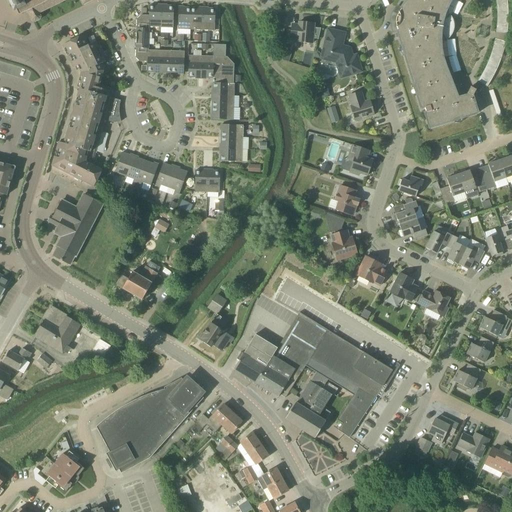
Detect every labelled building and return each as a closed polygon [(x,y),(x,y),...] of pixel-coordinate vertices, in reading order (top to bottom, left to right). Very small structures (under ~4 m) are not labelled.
[(7,0),(14,12),(16,11),(18,15),(27,11),(32,21),(35,22),(40,20),(41,17),(39,14),(67,0),(79,0),(83,6),(95,0),(7,0)] [(406,0),(401,8),(402,9),(399,12),(400,15),(400,17),(398,17),(397,20),(397,23),(399,23),(398,25),(396,27),(397,28),(397,27),(398,31),(397,32),(402,47),(403,47),(405,55),(404,56),(413,85),(414,85),(417,93),(416,94),(421,109),(424,108),(426,113),(424,113),(429,129),(454,121),(454,120),(462,117),(462,118),(478,114),(477,112),(482,111),(484,108),(484,106),(484,103),(482,101),(477,96),(483,85),(480,83),(476,90),(471,87),(466,96),(458,99),(451,81),(450,81),(447,73),(448,72),(446,67),(443,58),(441,49),(441,42),(445,38),(447,40),(450,37),(453,33),(454,29),(454,24),(453,20),(451,16),(450,16),(450,17),(449,18),(445,13),(449,5),(451,0),(406,0)] [(497,23),(496,28),(496,32),(507,34),(507,29),(508,23),(508,21),(508,18),(508,13),(508,7),(507,2),(506,0),(495,0),(496,3),(497,8),(497,13),(497,18),(497,20),(497,23)] [(161,28),(161,6),(149,6),(149,16),(148,28),(149,28),(161,28)] [(173,28),(174,7),(161,6),(161,28),(173,28)] [(189,30),(190,9),(178,8),(178,30),(189,30)] [(201,31),(202,9),(190,9),(189,30),(201,31)] [(214,31),(215,9),(202,9),(201,31),(214,31)] [(137,20),(136,40),(149,40),(149,34),(149,31),(149,28),(148,28),(149,16),(141,16),(137,20)] [(312,44),(313,39),(318,40),(320,29),(314,29),(314,24),(299,22),(298,25),(292,25),(290,39),(297,39),(297,42),(312,44)] [(352,57),(349,49),(341,47),(344,34),(328,30),(322,59),(337,62),(341,77),(361,71),(356,56),(352,57)] [(93,187),(94,186),(104,166),(93,161),(105,120),(114,122),(121,119),(119,113),(119,109),(120,104),(120,101),(111,98),(113,90),(99,86),(103,71),(100,65),(105,62),(95,42),(91,44),(86,35),(62,46),(67,56),(72,54),(75,61),(70,63),(73,68),(77,66),(81,73),(78,83),(81,84),(64,144),(59,142),(55,153),(55,155),(53,163),(52,166),(62,172),(93,187)] [(502,56),(503,54),(503,51),(505,46),(506,42),(495,39),(494,44),(493,48),(492,50),(491,53),(490,57),(488,61),(486,65),(485,69),(484,71),(483,73),(480,77),(478,81),(480,83),(483,85),(487,87),(490,83),(492,79),(493,77),(494,74),(497,70),(499,65),(500,61),(502,56)] [(148,51),(149,40),(136,40),(135,58),(139,62),(147,62),(148,51)] [(214,78),(215,45),(213,45),(213,57),(201,56),(201,78),(213,78),(214,78)] [(214,83),(235,84),(234,84),(234,65),(227,57),(225,57),(225,46),(215,45),(214,78),(214,83)] [(159,73),(160,51),(148,51),(147,62),(147,72),(159,73)] [(171,73),(172,51),(160,51),(159,73),(171,73)] [(184,74),(184,52),(172,51),(171,73),(184,74)] [(283,60),(289,62),(291,55),(285,53),(285,54),(283,60)] [(201,78),(201,56),(189,56),(188,78),(201,78)] [(235,84),(214,83),(213,83),(212,95),(234,96),(235,84)] [(362,103),(361,100),(364,99),(361,92),(348,96),(351,106),(350,106),(355,121),(374,116),(369,100),(362,103)] [(234,108),(234,96),(212,95),(212,108),(234,108)] [(151,104),(164,128),(172,124),(167,116),(168,115),(159,100),(151,104)] [(233,121),(234,108),(212,108),(212,120),(233,121)] [(337,114),(330,116),(332,124),(340,121),(337,114)] [(243,138),(243,126),(221,125),(221,137),(243,138)] [(243,150),(243,138),(221,137),(221,149),(243,150)] [(367,176),(373,160),(367,158),(369,151),(352,145),(347,160),(353,162),(349,173),(359,176),(359,173),(367,176)] [(220,162),(242,162),(243,150),(221,149),(220,162)] [(126,177),(134,157),(122,153),(114,175),(119,177),(119,175),(126,177)] [(511,158),(511,156),(507,158),(506,157),(499,159),(506,178),(511,176),(511,158)] [(138,184),(146,162),(134,157),(126,177),(134,180),(133,182),(138,184)] [(506,178),(499,159),(492,161),(493,163),(488,165),(491,172),(492,175),(483,178),(482,175),(481,175),(487,190),(496,187),(494,182),(506,178)] [(150,186),(158,166),(146,162),(138,184),(142,186),(143,183),(150,186)] [(14,167),(0,163),(0,178),(10,182),(15,168),(14,167)] [(168,188),(175,168),(163,164),(155,186),(160,188),(161,185),(168,188)] [(323,164),(321,170),(329,173),(331,166),(323,164)] [(248,172),(252,172),(260,173),(261,166),(248,165),(248,172)] [(179,195),(187,173),(175,168),(168,188),(175,190),(174,193),(179,195)] [(207,193),(207,171),(195,171),(195,193),(207,193)] [(219,194),(220,172),(207,171),(207,193),(218,194),(219,194)] [(472,178),(470,171),(465,172),(465,171),(457,173),(461,182),(464,193),(467,200),(478,196),(477,194),(487,190),(481,175),(482,178),(473,181),(472,178)] [(450,189),(441,193),(441,194),(445,205),(454,202),(453,198),(464,193),(461,182),(457,173),(450,176),(451,177),(446,179),(450,189)] [(421,187),(424,181),(411,176),(409,182),(402,180),(401,181),(399,180),(397,186),(399,186),(398,191),(415,197),(419,186),(421,187)] [(6,196),(10,182),(0,178),(0,193),(3,195),(6,196)] [(437,182),(431,184),(435,196),(441,194),(441,193),(440,190),(437,182)] [(357,206),(359,200),(354,198),(356,192),(339,186),(334,201),(338,202),(335,211),(351,216),(353,215),(356,206),(357,206)] [(75,257),(103,204),(84,195),(76,209),(61,201),(53,217),(61,221),(54,234),(62,237),(57,247),(58,248),(53,257),(69,265),(74,256),(75,257)] [(398,222),(399,226),(417,220),(413,208),(417,206),(415,202),(412,203),(412,200),(409,199),(404,201),(406,205),(403,206),(405,211),(395,215),(396,216),(393,216),(395,223),(398,222)] [(190,205),(182,201),(179,208),(188,211),(190,205)] [(171,202),(168,209),(174,211),(177,204),(171,202)] [(223,202),(215,202),(215,212),(223,212),(223,202)] [(322,212),(312,210),(310,217),(320,219),(322,212)] [(336,232),(341,219),(326,214),(321,227),(336,232)] [(421,231),(417,220),(399,226),(401,231),(398,231),(401,238),(403,237),(413,234),(415,240),(427,236),(425,230),(421,231)] [(160,231),(164,234),(169,226),(164,223),(160,231)] [(511,229),(508,231),(507,226),(501,228),(505,241),(511,239),(511,241),(511,229)] [(503,255),(502,253),(503,253),(499,243),(505,241),(501,228),(495,230),(497,235),(485,239),(491,257),(496,255),(497,257),(503,255)] [(349,239),(347,231),(330,236),(333,243),(332,244),(337,261),(357,255),(352,238),(349,239)] [(446,247),(452,236),(446,233),(444,237),(433,232),(425,249),(430,251),(429,253),(434,256),(436,254),(441,245),(446,247)] [(466,248),(455,243),(458,239),(452,236),(446,247),(452,250),(447,259),(448,260),(447,262),(452,265),(454,263),(458,265),(466,248)] [(473,247),(471,251),(466,248),(458,265),(462,267),(461,269),(467,272),(468,270),(469,270),(473,261),(479,264),(484,252),(473,247)] [(198,249),(192,254),(196,258),(201,252),(198,249)] [(366,257),(360,268),(356,266),(351,273),(356,276),(372,284),(373,282),(380,286),(388,271),(380,267),(382,265),(366,257)] [(142,301),(160,269),(149,262),(146,268),(140,277),(132,272),(128,279),(121,276),(116,284),(123,288),(122,289),(142,301)] [(410,302),(418,288),(409,283),(411,279),(399,273),(390,293),(404,299),(410,302)] [(0,275),(0,297),(9,281),(0,275)] [(349,279),(346,286),(351,288),(354,281),(349,279)] [(450,299),(434,291),(432,296),(423,292),(417,303),(426,308),(444,317),(448,309),(445,307),(450,299)] [(219,313),(227,301),(216,294),(208,306),(219,313)] [(66,317),(51,308),(51,309),(44,321),(43,321),(34,337),(63,354),(80,325),(66,317)] [(373,312),(364,308),(359,317),(368,321),(373,312)] [(511,321),(506,318),(507,317),(493,310),(493,311),(489,320),(484,317),(479,328),(497,337),(500,330),(506,333),(511,321)] [(278,349),(255,383),(278,397),(288,381),(294,385),(308,360),(333,375),(356,389),(337,420),(342,424),(338,431),(343,434),(349,438),(385,383),(392,371),(352,346),(327,330),(299,313),(277,348),(278,349)] [(221,317),(216,314),(203,335),(201,334),(199,337),(204,341),(203,343),(210,348),(212,346),(221,351),(227,342),(230,344),(233,338),(216,326),(221,317)] [(82,326),(79,331),(97,342),(100,338),(82,326)] [(233,370),(255,383),(278,349),(255,335),(233,370)] [(484,363),(494,343),(481,337),(481,338),(477,346),(471,343),(466,355),(484,363)] [(99,340),(97,345),(108,352),(111,346),(99,340)] [(97,345),(94,350),(105,357),(108,352),(97,345)] [(27,362),(31,354),(22,349),(18,356),(9,351),(2,362),(18,371),(24,360),(27,362)] [(46,369),(52,362),(42,354),(37,362),(46,369)] [(477,380),(481,371),(467,364),(467,365),(468,365),(463,373),(458,371),(453,382),(459,385),(458,387),(465,391),(467,388),(471,390),(477,380)] [(0,391),(10,396),(13,390),(3,384),(8,375),(0,370),(0,391)] [(203,393),(187,378),(184,381),(181,378),(164,388),(164,390),(152,393),(139,398),(128,404),(116,411),(106,419),(96,427),(109,452),(105,454),(115,472),(119,470),(121,474),(149,458),(203,398),(200,396),(203,393)] [(300,429),(324,391),(310,382),(296,404),(295,403),(285,420),(300,429)] [(325,422),(318,417),(332,395),(324,391),(300,429),(315,438),(325,422)] [(496,403),(493,410),(498,412),(501,406),(496,403)] [(221,425),(232,413),(223,405),(213,416),(212,416),(208,420),(203,415),(190,429),(197,435),(203,427),(206,425),(215,433),(222,425),(221,425)] [(231,434),(242,422),(232,413),(221,425),(222,425),(231,434)] [(458,425),(445,419),(443,423),(435,419),(428,433),(434,436),(432,441),(440,445),(446,432),(453,435),(458,425)] [(489,440),(475,433),(472,438),(463,434),(457,446),(466,451),(472,454),(480,458),(489,440)] [(240,442),(241,443),(248,454),(260,445),(253,434),(240,442)] [(227,444),(231,441),(226,436),(219,444),(220,444),(216,449),(221,453),(225,449),(226,450),(229,446),(227,444)] [(427,452),(431,443),(421,438),(416,447),(427,452)] [(237,446),(231,441),(227,444),(229,446),(226,450),(225,449),(221,453),(222,454),(220,456),(225,461),(232,454),(231,453),(236,448),(237,447),(237,446)] [(257,464),(268,456),(260,445),(248,454),(243,457),(249,467),(241,471),(242,472),(246,479),(250,476),(249,475),(253,472),(251,468),(257,463),(257,464)] [(511,451),(510,450),(501,446),(499,452),(492,448),(484,464),(502,473),(503,471),(511,476),(511,475),(511,451)] [(78,459),(71,454),(69,452),(66,456),(63,454),(46,474),(49,477),(46,481),(55,489),(58,486),(66,492),(84,469),(76,463),(78,459)] [(282,480),(276,469),(264,475),(257,479),(253,472),(249,475),(250,476),(246,479),(249,485),(257,480),(262,490),(268,487),(282,480)] [(282,480),(268,487),(274,499),(288,491),(282,480)] [(180,496),(190,493),(187,485),(177,488),(180,496)] [(238,495),(226,502),(229,507),(241,500),(238,495)] [(246,511),(251,509),(252,509),(247,501),(238,506),(241,511),(246,511)] [(262,511),(263,511),(272,508),(268,501),(259,506),(262,511)] [(192,511),(188,502),(183,505),(185,511),(192,511)] [(279,511),(299,511),(294,503),(279,511)]
